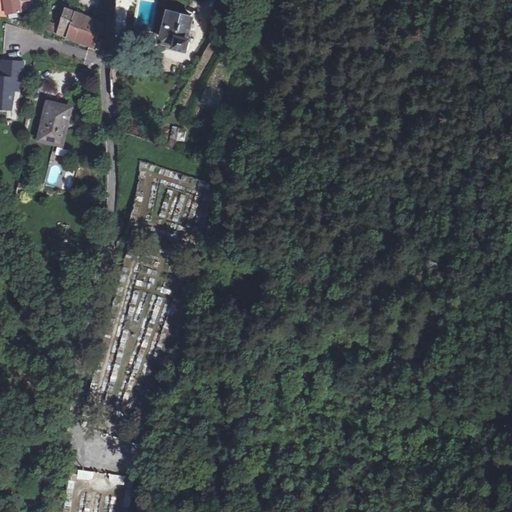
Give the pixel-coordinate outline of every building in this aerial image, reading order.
[(0,0),(0,18),(12,19),(11,15),(7,0),(0,0)] [(7,0),(11,15),(20,13),(19,0),(7,0)] [(175,11),(168,10),(161,38),(173,41),(172,45),(184,48),(187,39),(188,39),(189,37),(189,36),(188,34),(187,34),(192,15),(175,11)] [(67,40),(74,14),(69,12),(66,11),(59,30),(57,37),(67,40)] [(101,23),(81,16),(74,14),(67,40),(94,50),(98,35),(101,23)] [(47,21),(45,33),(57,37),(59,30),(56,28),(56,23),(47,21)] [(23,65),(6,64),(5,80),(1,80),(0,79),(0,110),(10,112),(13,93),(19,94),(23,65)] [(200,104),(218,109),(223,92),(205,87),(200,104)] [(48,106),(40,142),(61,148),(65,133),(70,111),(48,106)] [(173,126),(169,138),(183,142),(187,130),(173,126)] [(59,186),(63,167),(51,165),(47,184),(59,186)] [(19,180),(17,191),(25,193),(27,182),(19,180)] [(96,478),(97,474),(80,471),(79,479),(88,480),(88,485),(92,484),(95,481),(96,478)] [(125,477),(111,475),(111,480),(112,483),(114,484),(124,485),(125,477)]
